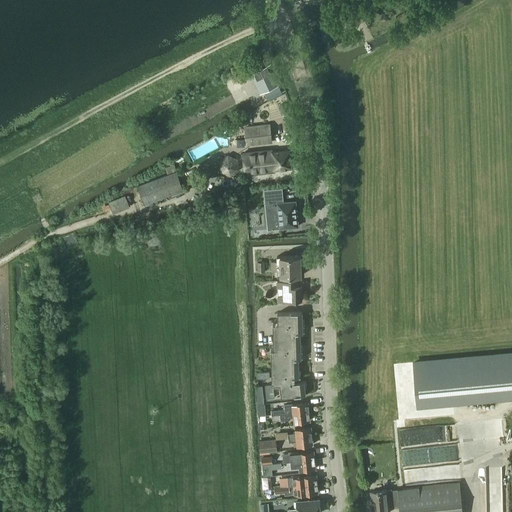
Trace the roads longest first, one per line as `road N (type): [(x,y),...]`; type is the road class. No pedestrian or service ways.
road 1 (tertiary): [(343,511),(317,127),(280,11)]
road 2 (track): [(0,162),(280,11)]
